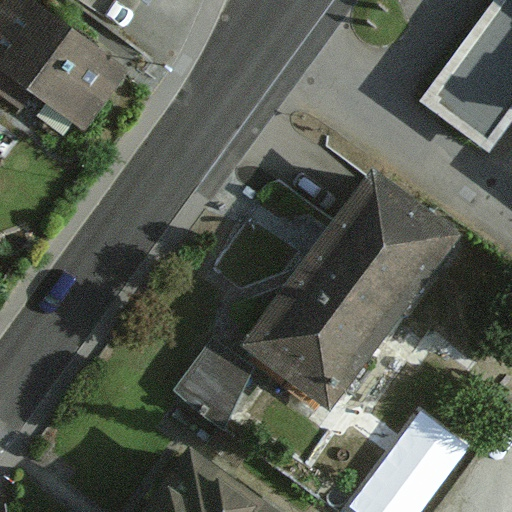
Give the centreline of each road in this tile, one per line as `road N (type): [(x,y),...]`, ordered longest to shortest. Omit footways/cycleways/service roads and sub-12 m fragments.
road 1 (tertiary): [(288,0),(0,421)]
road 2 (unknown): [(309,46),(511,203)]
